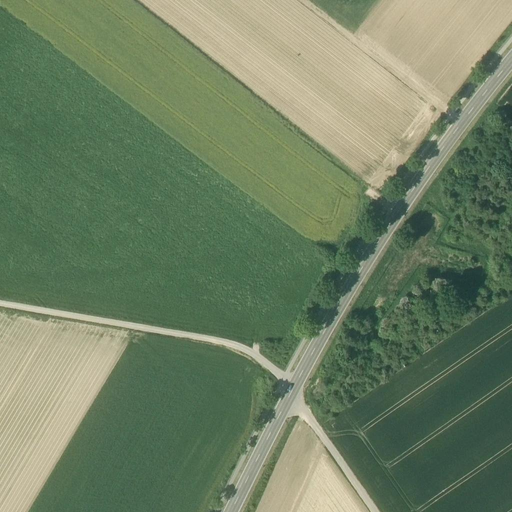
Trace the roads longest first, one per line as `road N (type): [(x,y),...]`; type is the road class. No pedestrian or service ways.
road 1 (secondary): [(511,59),(375,245),(230,511)]
road 2 (track): [(0,302),(229,343),(258,356),(283,378),(374,511)]
road 3 (track): [(461,121),(302,0)]
